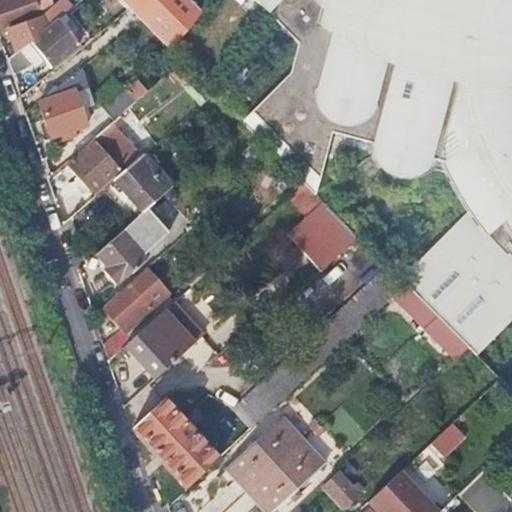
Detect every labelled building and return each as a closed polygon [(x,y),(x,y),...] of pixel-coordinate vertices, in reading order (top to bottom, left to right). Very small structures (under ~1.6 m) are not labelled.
[(0,0),(0,23),(2,30),(7,29),(42,16),(45,15),(39,0),(0,0)] [(141,19),(171,49),(204,11),(193,0),(122,0),(130,8),(141,19)] [(511,102),(509,95),(507,89),(511,86),(511,0),(256,0),(299,42),(291,72),(243,121),(317,195),(334,132),(375,144),(375,147),(375,152),(375,156),(377,162),(379,165),(382,170),(387,174),(391,177),(396,179),(402,180),(408,180),(415,179),(419,177),(420,177),(423,166),(449,173),(471,211),(402,280),(478,356),(511,322),(511,102)] [(65,11),(57,3),(45,15),(42,16),(7,29),(15,52),(22,46),(46,26),(65,11)] [(122,35),(141,19),(130,8),(111,24),(122,35)] [(57,20),(31,42),(51,67),(78,44),(57,20)] [(8,58),(13,74),(31,58),(22,46),(15,52),(8,58)] [(195,73),(182,60),(165,75),(179,89),(195,73)] [(86,125),(70,76),(38,101),(51,137),(86,125)] [(123,119),(119,115),(112,121),(91,139),(92,141),(68,162),(88,186),(94,193),(112,178),(119,172),(119,171),(116,168),(103,152),(115,142),(106,133),(123,119)] [(171,185),(142,152),(119,172),(112,178),(142,211),(171,185)] [(359,236),(317,195),(301,185),(288,196),(306,216),(289,233),(320,270),(359,236)] [(63,221),(94,193),(88,186),(76,197),(57,203),(63,221)] [(147,220),(141,213),(128,224),(134,231),(147,220)] [(121,230),(96,252),(108,266),(105,268),(117,281),(144,256),(121,230)] [(199,258),(183,272),(192,281),(207,267),(199,258)] [(392,296),(402,280),(388,265),(233,409),(250,427),(392,296)] [(166,291),(144,267),(103,304),(123,327),(125,329),(166,291)] [(466,369),(478,356),(402,280),(392,296),(466,369)] [(203,334),(174,301),(133,338),(126,344),(155,377),(203,334)] [(133,338),(125,329),(123,327),(104,344),(110,359),(126,344),(133,338)] [(133,426),(186,486),(218,457),(164,398),(133,426)] [(196,405),(186,415),(193,423),(203,413),(196,405)] [(232,461),(254,485),(299,443),(290,433),(294,429),(281,415),(232,461)] [(433,442),(446,457),(468,436),(455,421),(433,442)] [(299,443),(303,439),(294,429),(290,433),(299,443)] [(313,449),(303,439),(299,443),(309,454),(313,449)] [(254,485),(276,509),(325,462),(313,449),(309,454),(299,443),(254,485)] [(226,467),(248,490),(254,485),(232,461),(226,467)] [(511,511),(511,497),(484,469),(459,493),(478,511),(511,511)] [(361,493),(354,485),(340,470),(324,485),(345,508),(361,493)] [(439,511),(401,470),(368,500),(378,511),(439,511)] [(358,481),(354,485),(361,493),(365,489),(358,481)] [(254,485),(248,490),(268,511),(271,511),(276,509),(254,485)]
